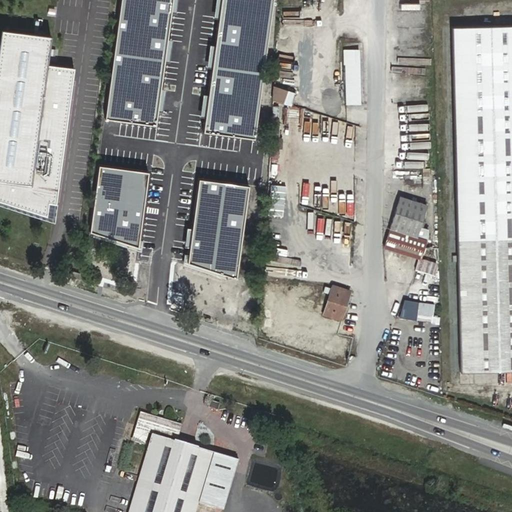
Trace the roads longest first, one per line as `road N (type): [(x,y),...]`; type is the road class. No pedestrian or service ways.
road 1 (primary): [(0,282),(374,403)]
road 2 (unknown): [(374,167),(303,161),(288,225),(295,252),(375,277)]
road 3 (primary): [(374,403),(511,458)]
road 4 (primary): [(511,441),(374,403)]
